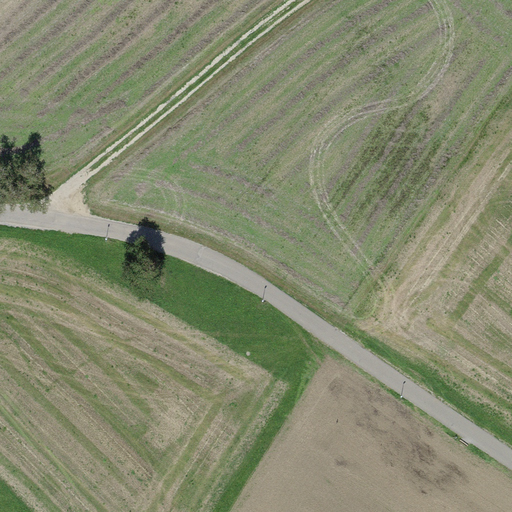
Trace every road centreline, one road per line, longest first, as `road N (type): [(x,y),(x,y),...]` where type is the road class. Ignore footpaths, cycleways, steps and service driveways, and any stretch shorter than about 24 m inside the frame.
road 1 (residential): [(0,216),(130,232),(231,266),(511,459)]
road 2 (track): [(312,0),(48,205),(45,220)]
